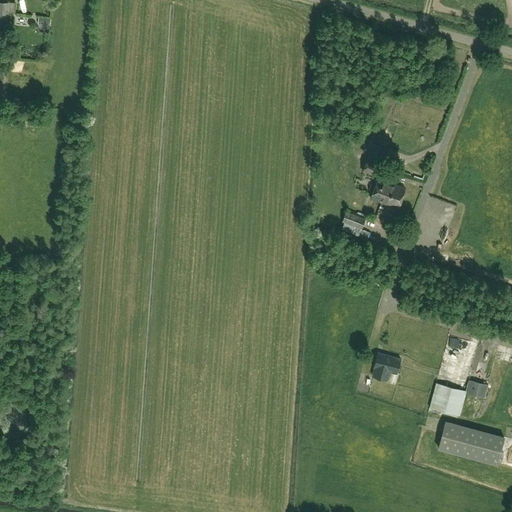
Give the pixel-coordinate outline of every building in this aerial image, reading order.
[(15,3),(8,2),(0,2),(0,31),(6,32),(8,11),(15,11),(15,3)] [(39,17),(37,29),(49,30),(51,19),(39,17)] [(362,171),(377,177),(381,163),(366,158),(362,171)] [(382,196),(387,183),(376,179),(374,184),(372,183),(370,184),(368,189),(369,191),(371,192),(369,198),(380,202),(382,196)] [(397,208),(402,195),(404,189),(387,183),(382,196),(380,202),(397,208)] [(362,229),(365,218),(345,211),(341,222),(362,229)] [(472,337),(464,353),(472,357),(481,342),(472,337)] [(371,376),(379,378),(386,380),(389,371),(396,373),(400,359),(377,353),(373,367),(374,367),(371,376)] [(459,361),(454,353),(446,358),(450,366),(459,361)] [(485,398),(488,385),(469,380),(466,393),(485,398)] [(436,381),(431,407),(460,412),(465,386),(436,381)] [(396,400),(403,393),(397,388),(391,394),(396,400)] [(444,421),(437,448),(496,463),(503,437),(444,421)]
